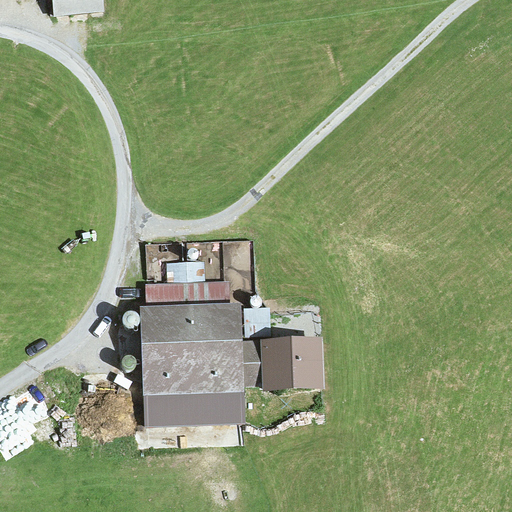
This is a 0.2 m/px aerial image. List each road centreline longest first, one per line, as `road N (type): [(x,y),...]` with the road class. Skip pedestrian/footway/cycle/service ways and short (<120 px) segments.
road 1 (unclassified): [(0,389),(66,347),(108,292),(127,189),(104,101),(77,65),(56,49),(0,31)]
road 2 (track): [(124,223),(172,228),(227,220),(468,0)]
